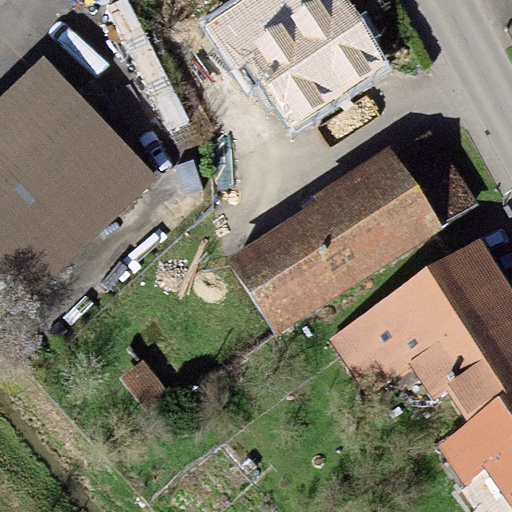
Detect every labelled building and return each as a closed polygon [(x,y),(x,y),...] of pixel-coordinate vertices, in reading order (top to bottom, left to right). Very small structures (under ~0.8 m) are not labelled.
[(264,0),(234,0),(199,23),(228,67),(284,30),(264,0)] [(328,10),(256,61),(302,127),(375,77),(328,10)] [(0,263),(27,291),(146,177),(42,69),(0,110),(0,263)] [(423,147),(220,277),(265,347),(468,218),(423,147)] [(435,410),(455,441),(511,404),(511,383),(484,339),(507,325),(465,261),(329,347),(367,405),(390,391),(412,425),(435,410)] [(167,352),(113,391),(139,427),(193,387),(167,352)] [(511,511),(511,404),(455,441),(431,456),(455,494),(480,478),(501,511),(511,511)]
